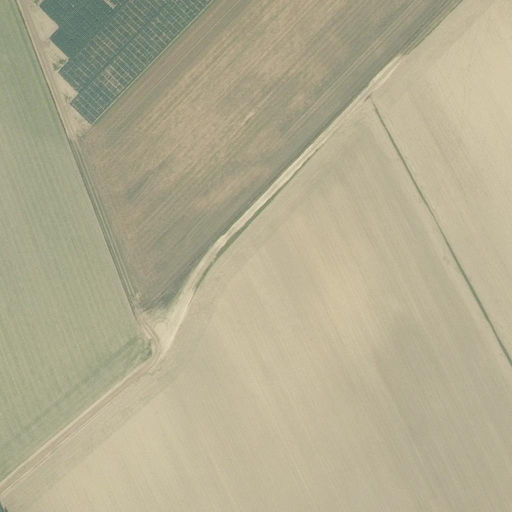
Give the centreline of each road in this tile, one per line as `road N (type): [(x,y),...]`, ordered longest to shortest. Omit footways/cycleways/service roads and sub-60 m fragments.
road 1 (track): [(458,0),(227,235),(157,355),(0,495)]
road 2 (track): [(157,355),(229,511)]
